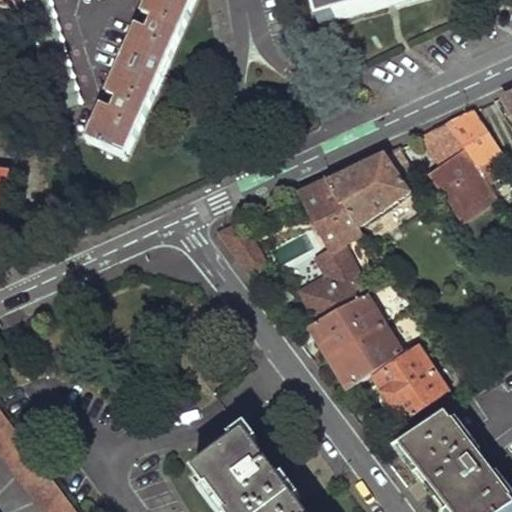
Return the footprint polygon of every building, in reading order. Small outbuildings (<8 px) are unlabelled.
[(25,0),(59,113),(80,106),(50,0),(25,0)] [(197,0),(149,0),(88,143),(127,160),(197,0)] [(414,0),(316,0),(324,26),(414,0)] [(466,153),(485,181),(493,175),(489,167),(501,160),(472,114),(460,119),(448,125),(466,153)] [(466,153),(448,125),(421,138),(442,169),(466,153)] [(442,169),(428,178),(456,220),(493,194),(485,181),(466,153),(442,169)] [(328,183),(360,230),(410,197),(385,155),(363,166),(328,183)] [(328,183),(301,196),(337,249),(326,256),(337,273),(328,280),(301,299),(321,324),(370,299),(372,298),(340,254),(365,236),(360,230),(328,183)] [(498,201),(493,194),(456,220),(460,225),(498,201)] [(242,224),(219,235),(250,276),(270,261),(242,224)] [(317,262),(328,280),(337,273),(326,256),(317,262)] [(325,348),(332,359),(387,327),(370,299),(321,324),(313,329),(319,338),(322,336),(328,345),(325,348)] [(347,383),(352,391),(405,356),(387,327),(332,359),(341,373),(345,370),(350,380),(347,383)] [(322,336),(319,338),(325,348),(328,345),(322,336)] [(421,352),(377,382),(406,424),(449,395),(421,352)] [(345,370),(341,373),(347,383),(350,380),(345,370)] [(77,511),(68,499),(0,409),(0,454),(41,511),(77,511)] [(511,511),(511,495),(452,413),(406,446),(456,511),(511,511)] [(301,511),(248,438),(197,475),(209,492),(212,490),(227,511),(301,511)] [(446,511),(456,511),(406,446),(399,449),(446,511)]
